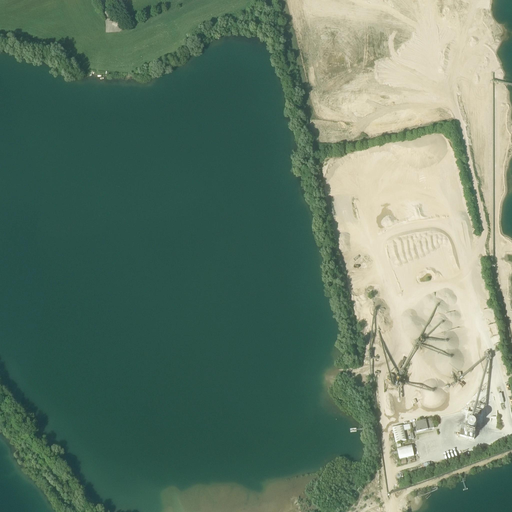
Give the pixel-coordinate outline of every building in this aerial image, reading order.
[(397,368),(400,369),(405,360),(403,358),(397,368)] [(432,419),(426,421),(414,423),(417,433),(428,430),(434,429),(432,419)] [(466,430),(475,432),(477,423),(468,421),(466,430)] [(392,429),(396,443),(406,441),(404,432),(403,426),(392,429)] [(459,436),(474,440),(476,434),(461,430),(459,436)] [(398,454),(399,460),(405,458),(408,458),(414,456),(412,446),(401,448),(397,449),(398,452),(398,454)] [(429,462),(421,466),(423,471),(431,468),(429,462)]
